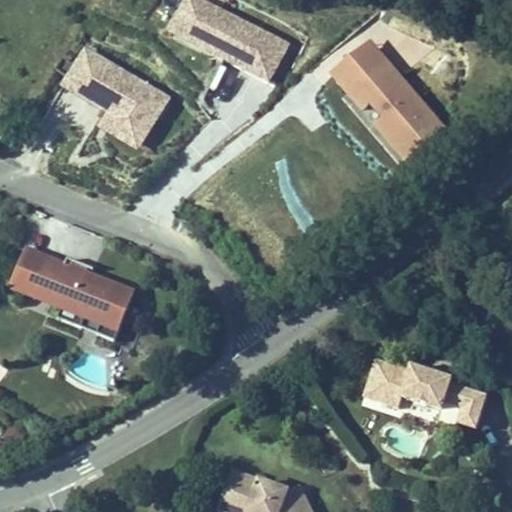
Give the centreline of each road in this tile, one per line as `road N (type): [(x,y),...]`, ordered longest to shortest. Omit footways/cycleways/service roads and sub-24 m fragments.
road 1 (residential): [(269,347),(238,295),(202,257),(35,189),(0,165)]
road 2 (residential): [(269,347),(511,156)]
road 3 (residential): [(44,484),(187,404),(269,347)]
road 4 (unknown): [(136,230),(256,96)]
